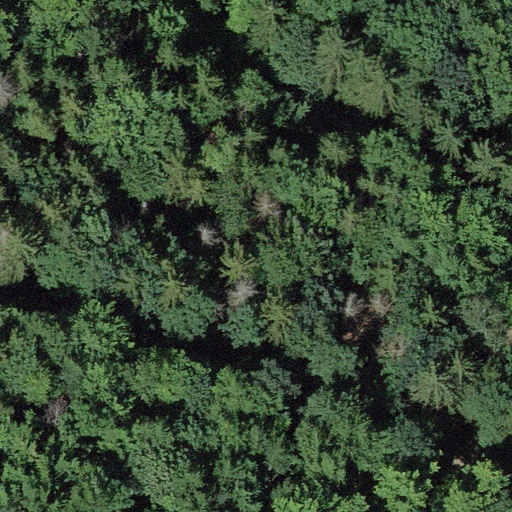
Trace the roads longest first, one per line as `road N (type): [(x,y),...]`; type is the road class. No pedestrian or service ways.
road 1 (track): [(511,467),(135,335),(0,304)]
road 2 (track): [(511,255),(259,71),(131,0)]
